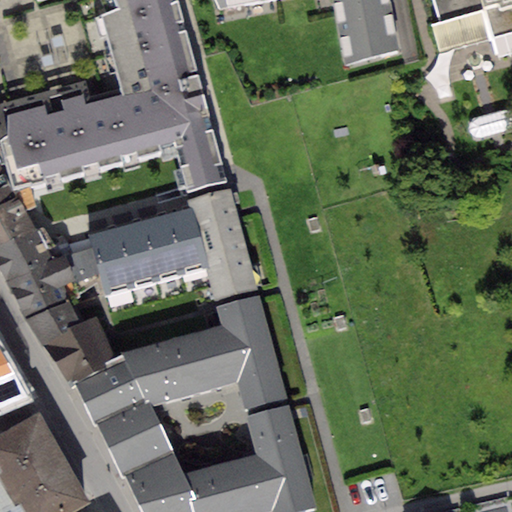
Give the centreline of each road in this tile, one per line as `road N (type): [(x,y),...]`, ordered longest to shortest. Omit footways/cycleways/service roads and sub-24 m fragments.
road 1 (track): [(490,219),(476,240),(461,355),(424,505)]
road 2 (residential): [(0,302),(118,511)]
